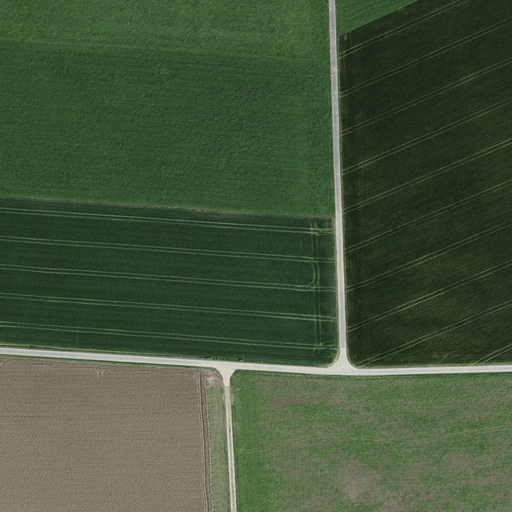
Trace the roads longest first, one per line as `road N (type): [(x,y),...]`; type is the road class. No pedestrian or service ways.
road 1 (unclassified): [(342,370),(331,0)]
road 2 (unclassified): [(342,370),(0,350)]
road 3 (unclassified): [(511,367),(342,370)]
road 4 (track): [(224,365),(233,511)]
